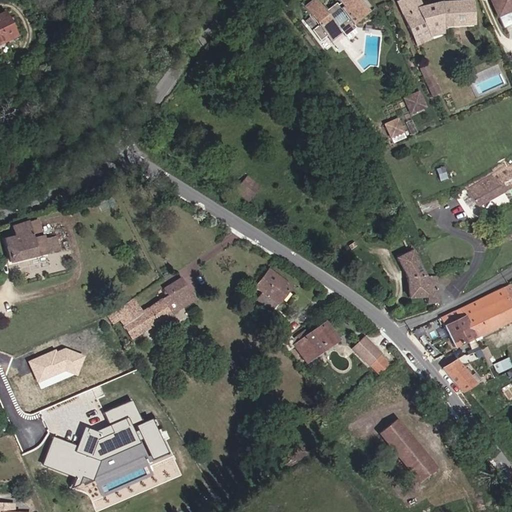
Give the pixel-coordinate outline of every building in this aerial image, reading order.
[(339,0),(336,3),(334,1),(323,10),(314,0),(312,0),(304,7),(318,25),(312,30),(320,41),(326,36),(328,38),(339,29),(345,36),(355,28),(353,24),(369,10),(360,0),(339,0)] [(416,0),(394,0),(393,1),(408,34),(427,26),(444,23),(472,22),(471,0),(439,1),(419,6),(416,0)] [(511,0),(488,0),(500,27),(511,22),(506,10),(511,7),(511,0)] [(0,44),(17,37),(7,14),(0,16),(0,44)] [(431,96),(440,93),(429,64),(421,67),(431,96)] [(422,106),(414,92),(402,98),(409,112),(422,106)] [(399,131),(394,119),(382,124),(387,136),(399,131)] [(478,206),(511,184),(511,163),(509,165),(504,165),(503,163),(494,167),(494,172),(467,189),(478,206)] [(240,180),(254,192),(259,185),(245,173),(240,180)] [(254,192),(240,180),(234,187),(247,199),(254,192)] [(0,242),(2,247),(6,259),(8,265),(56,249),(52,236),(40,239),(36,226),(38,225),(37,219),(9,229),(11,237),(0,242)] [(391,231),(384,236),(387,241),(394,236),(391,231)] [(425,304),(437,303),(437,276),(426,278),(413,248),(398,257),(407,277),(409,296),(424,297),(425,304)] [(290,288),(265,271),(255,287),(279,304),(290,288)] [(183,282),(168,292),(170,295),(140,314),(122,325),(131,340),(194,300),(183,282)] [(454,346),(511,320),(511,313),(508,305),(511,303),(511,291),(509,285),(440,317),(454,346)] [(110,326),(114,324),(115,325),(120,321),(122,325),(140,314),(132,300),(105,317),(110,326)] [(297,343),(292,346),(304,362),(335,339),(323,322),(304,336),(302,333),(294,339),(297,343)] [(377,352),(361,336),(349,347),(365,363),(367,362),(376,372),(385,363),(375,353),(377,352)] [(442,368),(461,390),(473,382),(456,360),(442,368)] [(433,471),(394,422),(376,436),(415,485),(433,471)] [(0,511),(27,511),(27,510),(13,510),(12,501),(0,501),(0,511)]
